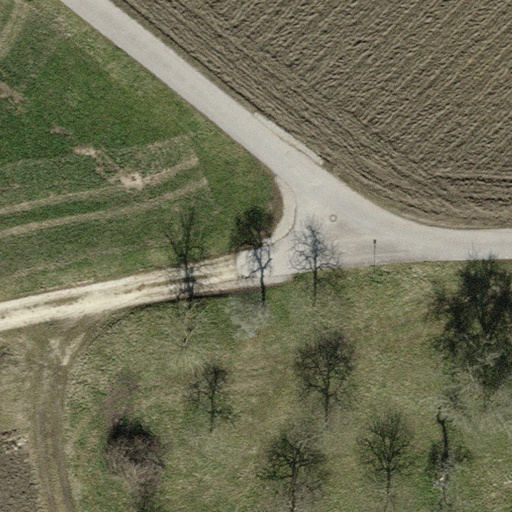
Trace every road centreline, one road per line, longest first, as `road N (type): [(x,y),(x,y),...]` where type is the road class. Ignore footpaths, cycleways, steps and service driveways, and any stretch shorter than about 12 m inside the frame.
road 1 (track): [(366,232),(0,315)]
road 2 (track): [(366,232),(309,175),(83,0)]
road 3 (track): [(106,287),(55,402),(64,511)]
road 4 (track): [(511,238),(366,232)]
